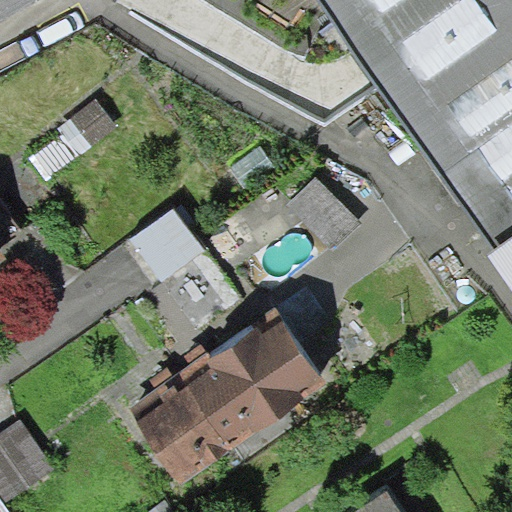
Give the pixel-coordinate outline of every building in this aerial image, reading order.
[(0,0),(0,21),(34,0),(0,0)] [(511,0),(319,0),(492,250),(511,236),(511,0)] [(117,125),(96,97),(58,127),(80,154),(117,125)] [(359,221),(316,178),(290,204),(333,247),(359,221)] [(204,249),(173,206),(130,237),(161,280),(204,249)] [(511,236),(492,250),(488,254),(511,288),(511,236)] [(327,383),(275,307),(207,353),(259,429),(327,383)] [(192,364),(207,353),(200,344),(186,355),(192,364)] [(182,483),(259,429),(207,353),(192,364),(174,376),(157,388),(129,408),(182,483)] [(174,376),(168,367),(151,380),(157,388),(174,376)] [(55,466),(20,416),(0,430),(0,493),(5,501),(55,466)] [(400,511),(386,490),(352,511),(400,511)] [(9,511),(0,498),(0,511),(9,511)]
